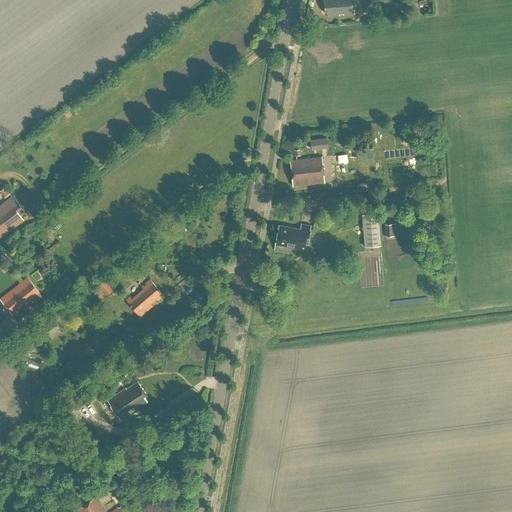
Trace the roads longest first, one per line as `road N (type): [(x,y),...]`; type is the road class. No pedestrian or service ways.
road 1 (secondary): [(198,511),(291,0)]
road 2 (track): [(282,46),(55,200),(40,199),(8,174)]
road 3 (track): [(262,159),(242,159),(39,307)]
